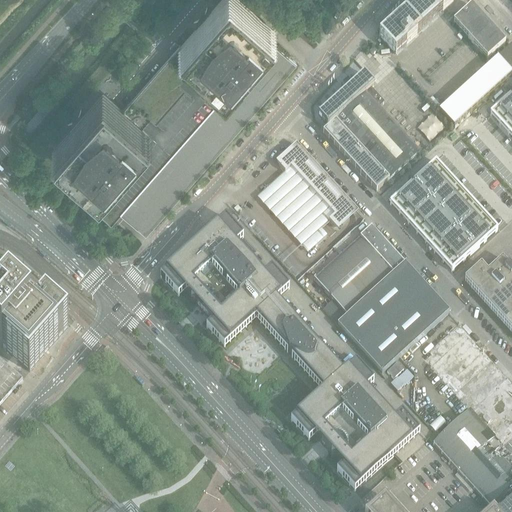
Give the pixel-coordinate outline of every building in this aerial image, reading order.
[(273,31),(237,0),(222,0),(181,47),(186,52),(224,86),(273,31)] [(419,0),(416,3),(433,21),(455,0),(419,0)] [(392,19),(388,23),(391,26),(380,36),(379,36),(396,54),(433,21),(416,3),(395,22),(392,19)] [(472,6),(462,15),(454,23),(487,60),(505,44),(505,43),(495,33),(497,31),(493,27),(491,28),(472,7),(472,6)] [(299,36),(304,30),(305,29),(310,23),(302,16),(297,21),(297,22),(291,29),(299,36)] [(122,111),(124,112),(127,108),(133,113),(129,117),(141,128),(142,127),(148,133),(100,189),(98,188),(86,202),(111,225),(121,214),(146,236),(296,65),(296,64),(269,41),(227,89),(224,86),(186,52),(183,56),(178,51),(181,47),(179,46),(122,111)] [(498,60),(497,60),(511,75),(511,46),(498,59),(498,60)] [(186,52),(181,47),(178,51),(183,56),(186,52)] [(483,73),(439,113),(454,129),(455,128),(459,124),(459,125),(461,123),(460,123),(464,119),(465,119),(466,118),(470,114),(471,114),(472,113),(476,109),(478,108),(477,107),(479,106),(481,103),(482,104),(483,103),(483,102),(487,99),(488,99),(489,97),(493,94),(495,92),(494,92),(498,88),(499,89),(501,87),(500,87),(504,83),(505,83),(506,82),(506,81),(510,78),(511,76),(511,75),(497,60),(483,73)] [(346,86),(349,89),(319,116),(318,116),(328,126),(326,128),(327,129),(323,133),(376,192),(419,153),(379,108),(386,102),(373,87),(374,87),(363,75),(363,76),(354,84),(351,82),(346,86)] [(55,149),(98,188),(100,189),(148,133),(142,127),(141,128),(129,117),(124,112),(122,111),(103,94),(55,149)] [(511,94),(490,115),(499,125),(511,112),(511,94)] [(124,112),(129,117),(133,113),(127,108),(124,112)] [(511,112),(499,125),(508,134),(511,130),(511,112)] [(286,163),(280,168),(285,174),(291,169),(295,164),(339,213),(334,217),(329,222),(334,228),(336,226),(336,225),(339,222),(340,222),(348,215),(347,215),(349,213),(352,211),(354,209),(300,150),(299,151),(295,154),(291,158),(286,163)] [(436,163),(413,183),(422,193),(445,173),(436,163)] [(334,217),(291,169),(285,174),(278,179),(267,189),(264,192),(256,198),(307,254),(315,248),(318,246),(328,237),(322,230),(326,226),(329,222),(334,217)] [(445,173),(422,193),(430,203),(453,182),(445,173)] [(453,182),(430,203),(439,213),(462,192),(453,182)] [(413,183),(390,204),(399,214),(422,193),(413,183)] [(462,192),(439,213),(448,222),(471,201),(462,192)] [(422,193),(399,214),(407,224),(430,203),(422,193)] [(471,201),(448,222),(457,232),(480,211),(471,201)] [(430,203),(407,224),(416,233),(439,213),(430,203)] [(480,211),(457,232),(465,241),(488,221),(480,211)] [(439,213),(416,233),(425,243),(448,222),(439,213)] [(356,363),(289,289),(271,269),(243,238),(225,218),(214,228),(206,236),(201,240),(161,277),(160,277),(178,297),(184,292),(200,311),(204,315),(212,323),(206,328),(224,348),(256,319),(323,393),(291,421),(291,422),(309,441),(314,437),(321,444),(325,449),(342,467),(337,472),(354,492),(355,492),(396,455),(402,462),(426,441),(420,433),(402,413),(374,382),(356,363)] [(488,221),(465,241),(474,252),(497,231),(488,221)] [(448,222),(425,243),(434,253),(457,232),(448,222)] [(405,265),(371,228),(314,281),(332,302),(323,310),(337,326),(347,318),(354,312),(405,265)] [(457,232),(434,253),(442,262),(465,241),(457,232)] [(465,241),(442,262),(451,272),(474,252),(465,241)] [(511,271),(510,269),(502,260),(488,273),(481,266),(465,280),(465,281),(511,332),(511,271)] [(449,314),(447,312),(441,316),(435,310),(434,306),(433,303),(431,300),(429,297),(427,294),(426,295),(421,290),(422,289),(419,286),(415,283),(412,281),(407,279),(401,272),(407,267),(405,265),(354,312),(347,318),(337,326),(381,375),(449,314)] [(0,347),(6,352),(29,372),(68,328),(45,308),(33,322),(29,318),(32,315),(9,295),(0,304),(0,347)] [(108,347),(104,351),(108,356),(113,352),(108,347)] [(0,360),(0,405),(22,380),(0,360)] [(397,364),(387,373),(393,380),(403,371),(397,364)] [(440,439),(433,445),(435,447),(459,473),(480,496),(493,511),(494,511),(511,511),(511,457),(470,411),(440,439)] [(433,445),(440,439),(435,434),(429,440),(429,441),(433,445)] [(494,511),(493,511),(492,511),(487,511),(478,511),(477,511),(397,511),(385,498),(369,511),(494,511)]
